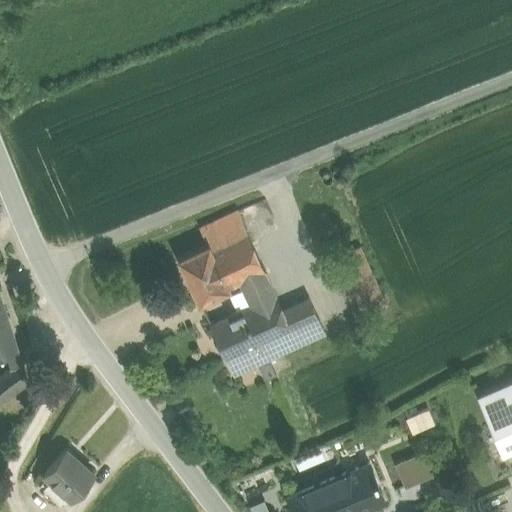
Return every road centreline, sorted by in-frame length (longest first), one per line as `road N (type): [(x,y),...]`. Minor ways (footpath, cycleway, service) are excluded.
road 1 (unclassified): [(511,80),(51,268)]
road 2 (unclassified): [(89,343),(218,511)]
road 3 (unclassified): [(89,343),(0,497)]
road 4 (unclassified): [(51,268),(0,153)]
